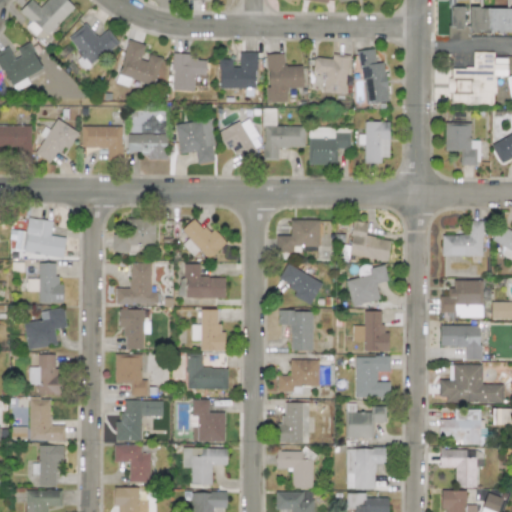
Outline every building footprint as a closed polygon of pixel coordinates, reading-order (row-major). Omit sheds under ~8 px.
[(45,0),(39,7),(32,0),(28,0),(18,11),(30,21),(25,27),(34,35),(40,29),(46,35),(73,7),(65,0),(45,0)] [(449,28),(463,28),(462,6),(448,6),(449,28)] [(511,7),(468,7),(468,33),(511,33),(511,7)] [(95,38),(86,24),(66,37),(85,65),(117,44),(107,30),(95,38)] [(144,45),(128,40),(114,83),(127,86),(129,79),(152,86),(161,58),(148,54),(145,61),(139,59),(144,45)] [(41,68),(27,43),(15,49),(19,56),(13,59),(6,47),(0,50),(0,69),(9,86),(41,68)] [(358,50),(364,104),(387,101),(383,62),(374,62),(373,48),(358,50)] [(218,88),(254,88),(255,52),(238,52),(238,67),(231,67),(231,59),(218,59),(218,88)] [(493,105),(494,76),(505,76),(506,58),(493,58),(493,52),(472,52),(472,68),(451,68),(450,79),(447,79),(447,93),(450,93),(450,104),(493,105)] [(193,91),(193,74),(204,75),(205,60),(189,59),(189,54),(172,53),(171,90),(193,91)] [(301,65),(283,66),(282,53),(265,54),(266,102),(286,102),(285,88),(301,87),(301,65)] [(321,91),(344,94),(348,56),(331,54),(330,59),(313,57),(312,73),(323,74),(321,91)] [(303,147),(303,126),(274,126),(274,109),(262,109),(262,160),(277,160),(277,147),(303,147)] [(246,117),(216,133),(226,151),(233,147),(241,164),(258,155),(254,147),(260,144),(246,117)] [(77,133),(56,119),(32,152),(49,163),(61,145),(66,149),(77,133)] [(173,124),(177,154),(194,151),(195,163),(214,161),(208,119),(173,124)] [(362,163),(379,163),(379,157),(388,157),(388,121),(363,121),(363,134),(357,135),(357,144),(362,144),(362,163)] [(478,141),(469,140),(469,123),(444,122),(443,150),(459,151),(459,164),(478,165),(478,141)] [(30,126),(0,125),(0,146),(15,147),(15,161),(30,161),(30,126)] [(121,126),(79,126),(79,147),(106,148),(105,161),(120,161),(121,126)] [(333,148),(348,148),(348,132),(333,132),(333,128),(307,127),(306,164),(332,164),(333,148)] [(511,156),(511,132),(490,143),(499,163),(511,156)] [(165,134),(126,134),(126,153),(146,153),(146,159),(165,159),(165,134)] [(62,256),(64,237),(49,235),(51,221),(26,218),(24,232),(11,230),(10,238),(14,238),(13,250),(62,256)] [(111,252),(137,253),(137,245),(154,245),(154,219),(125,218),(125,234),(112,233),(111,252)] [(180,244),(191,256),(198,250),(207,259),(225,242),(212,229),(207,234),(192,218),(180,230),(187,238),(180,244)] [(275,235),(275,250),(292,251),(292,246),(317,246),(318,220),(289,219),(289,236),(275,235)] [(346,254),(386,261),(389,240),(364,235),(366,222),(353,220),(346,254)] [(440,256),(481,255),(481,220),(467,220),(467,235),(440,235),(440,256)] [(497,253),(511,261),(511,259),(511,231),(499,225),(491,240),(501,246),(497,253)] [(61,303),(62,284),(55,283),(55,263),(37,263),(37,279),(25,279),(25,291),(37,291),(37,303),(61,303)] [(150,263),(128,263),(128,288),(114,288),(115,304),(156,304),(156,291),(150,291),(150,263)] [(223,277),(198,276),(198,263),(183,263),(183,297),(223,298),(223,277)] [(308,304),(320,282),(285,264),(277,280),(295,290),(292,295),(308,304)] [(374,283),(386,280),(383,264),(367,268),(369,274),(344,280),(350,306),(378,299),(374,283)] [(452,317),(480,317),(479,280),(453,281),(453,287),(447,288),(447,296),(438,296),(439,312),(452,312),(452,317)] [(511,319),(511,301),(490,301),(489,319),(511,319)] [(55,345),(53,329),(65,327),(62,307),(44,310),(46,318),(22,322),(26,350),(55,345)] [(142,333),(148,333),(148,321),(142,321),(142,309),(117,309),(117,328),(123,328),(123,349),(142,349),(142,333)] [(217,309),(199,309),(199,351),(224,351),(223,331),(217,331),(217,309)] [(311,311),(277,310),(276,324),(289,325),(289,351),(310,351),(311,311)] [(381,311),(362,311),(362,325),(351,325),(351,341),(362,341),(362,351),(387,352),(387,331),(380,331),(381,311)] [(479,325),(438,325),(438,346),(464,346),(463,359),(478,360),(479,325)] [(61,394),(60,375),(54,375),(54,354),(37,354),(37,367),(27,367),(27,385),(36,385),(36,395),(61,394)] [(113,382),(129,383),(129,395),(145,395),(145,380),(139,380),(139,355),(114,355),(113,382)] [(226,389),(226,368),(200,367),(200,356),(185,355),(184,388),(226,389)] [(353,356),(354,397),(388,397),(388,381),(375,381),(375,371),(388,371),(388,356),(353,356)] [(317,360),(289,359),(288,375),(276,375),(276,392),(291,392),(292,386),(317,386),(317,360)] [(445,403),(502,403),(502,384),(493,384),(493,365),(451,364),(451,380),(437,380),(437,396),(445,396),(445,403)] [(49,399),(28,398),(27,439),(63,440),(63,425),(48,425),(49,399)] [(223,441),(223,412),(207,412),(207,400),(191,399),(191,415),(194,415),(194,441),(223,441)] [(160,400),(121,401),(121,421),(114,421),(114,441),(139,440),(139,416),(161,416),(160,400)] [(306,402),(282,402),(282,423),(275,423),(275,442),(306,442),(306,402)] [(344,438),(372,437),(371,422),(383,422),(383,406),(369,406),(369,411),(354,412),(354,403),(344,403),(344,438)] [(479,444),(479,409),(453,409),(453,419),(437,419),(438,436),(453,435),(453,444),(479,444)] [(62,445),(37,445),(37,486),(54,486),(54,464),(62,464),(62,445)] [(148,482),(149,453),(139,453),(139,445),(112,445),(112,462),(127,462),(127,482),(148,482)] [(224,447),(180,448),(181,468),(189,468),(189,485),(210,485),(210,466),(225,465),(224,447)] [(344,448),(345,489),(373,488),(373,464),(388,463),(387,447),(344,448)] [(438,466),(453,466),(454,487),(474,486),(474,458),(465,458),(465,449),(438,449),(438,466)] [(310,488),(311,451),(274,450),(274,468),(290,468),(290,488),(310,488)] [(469,458),(475,457),(475,468),(481,467),(481,451),(469,451),(469,458)] [(146,511),(146,501),(137,501),(137,487),(112,487),(111,506),(118,506),(118,511),(146,511)] [(46,511),(46,506),(60,507),(60,490),(25,490),(24,511),(46,511)] [(465,490),(440,490),(439,509),(445,509),(445,511),(474,511),(475,505),(464,504),(465,490)] [(188,511),(210,511),(210,508),(225,507),(225,491),(190,492),(191,511),(188,511)] [(274,491),(274,509),(289,509),(289,511),(311,511),(312,491),(274,491)] [(386,511),(386,497),(361,498),(361,506),(350,506),(350,511),(386,511)]
